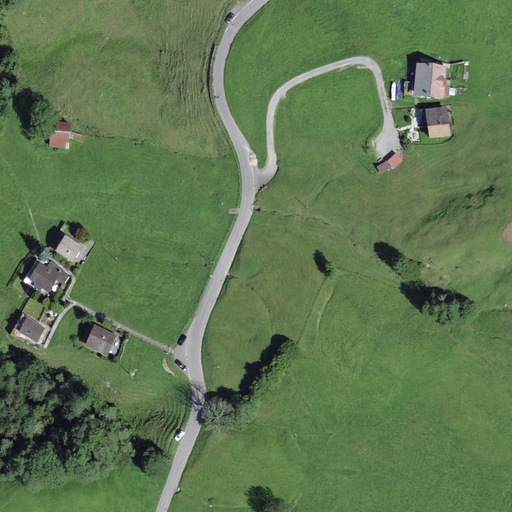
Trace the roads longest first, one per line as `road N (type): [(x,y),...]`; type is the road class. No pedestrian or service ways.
road 1 (unclassified): [(162,511),(197,415),(199,322),(248,197),(218,70),(237,24),(263,0)]
road 2 (track): [(248,183),(271,167),(279,94),(350,63),(376,71),(394,144)]
